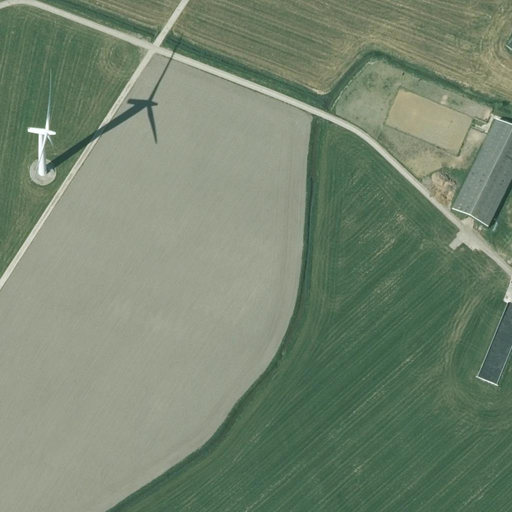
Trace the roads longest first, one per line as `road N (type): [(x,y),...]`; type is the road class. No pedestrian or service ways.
road 1 (track): [(0,8),(35,3),(344,125),(511,274)]
road 2 (track): [(0,285),(185,0)]
